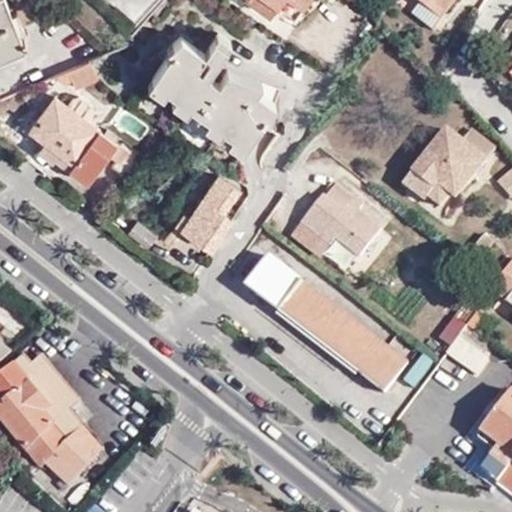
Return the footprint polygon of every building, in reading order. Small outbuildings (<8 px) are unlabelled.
[(0,0),(0,56),(24,47),(6,0),(0,0)] [(293,19),(307,0),(253,0),(271,13),(276,6),(293,19)] [(415,0),(421,5),(442,21),(458,0),(415,0)] [(434,31),(442,21),(421,5),(413,15),(434,31)] [(222,128),(230,135),(245,145),(264,118),(268,121),(275,103),(257,90),(262,82),(227,69),(218,82),(214,88),(192,72),(195,67),(204,54),(181,37),(166,50),(163,53),(147,75),(151,78),(167,89),(175,95),(190,106),(207,118),(222,128)] [(200,70),(195,67),(192,72),(214,88),(218,82),(208,75),(227,48),(214,39),(205,52),(209,58),(200,70)] [(76,89),(99,79),(90,61),(57,75),(59,80),(65,85),(72,82),(76,89)] [(146,85),(162,96),(167,89),(151,78),(146,85)] [(73,162),(68,169),(87,183),(108,154),(117,161),(112,167),(127,179),(144,157),(129,145),(125,149),(89,122),(99,107),(85,96),(74,110),(53,94),(27,129),(44,142),(73,162)] [(190,106),(175,95),(170,101),(186,112),(190,106)] [(222,128),(207,118),(203,124),(217,135),(222,128)] [(462,141),(447,129),(413,172),(438,191),(440,188),(456,201),(497,149),(471,129),(462,141)] [(245,145),(230,135),(226,141),(241,151),(245,145)] [(40,148),(68,169),(73,162),(44,142),(40,148)] [(511,170),(498,184),(511,197),(511,170)] [(438,191),(413,172),(403,186),(424,202),(428,198),(440,207),(450,196),(440,188),(438,191)] [(239,190),(217,175),(189,216),(183,212),(174,224),(211,250),(232,219),(223,212),(239,190)] [(364,206),(337,184),(327,197),(324,195),(302,224),(326,243),(331,246),(336,240),(360,258),(383,230),(360,211),(364,206)] [(326,243),(302,224),(292,236),(317,255),(326,243)] [(473,249),(484,257),(495,243),(485,235),(473,249)] [(244,287),(257,296),(282,264),(270,255),(244,287)] [(511,263),(490,292),(506,303),(511,295),(511,263)] [(409,362),(282,264),(257,296),(379,389),(385,394),(409,362)] [(458,337),(447,354),(476,376),(488,358),(458,337)] [(0,363),(12,355),(0,344),(0,363)] [(0,406),(0,418),(29,454),(44,469),(47,466),(69,488),(104,449),(25,356),(0,377),(0,404),(1,406),(0,406)] [(511,390),(480,431),(499,445),(480,471),(511,494),(511,390)]
